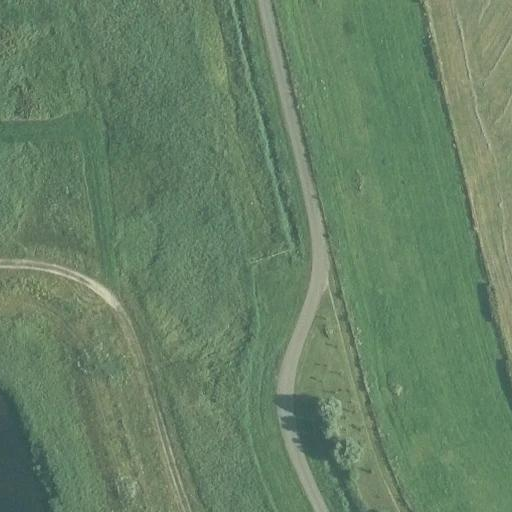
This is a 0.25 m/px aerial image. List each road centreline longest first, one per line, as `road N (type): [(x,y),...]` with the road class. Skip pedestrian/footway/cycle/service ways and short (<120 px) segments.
road 1 (track): [(186,511),(137,351),(115,309),(66,275),(0,265)]
road 2 (track): [(321,258),(398,511)]
